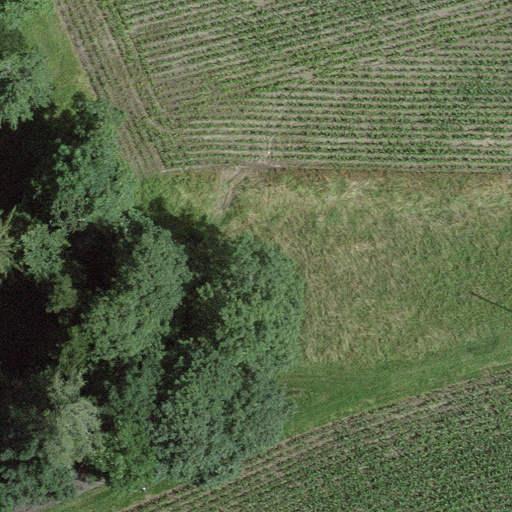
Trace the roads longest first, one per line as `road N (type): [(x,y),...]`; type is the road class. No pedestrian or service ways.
road 1 (track): [(511,331),(233,366)]
road 2 (track): [(0,262),(27,303),(233,366)]
